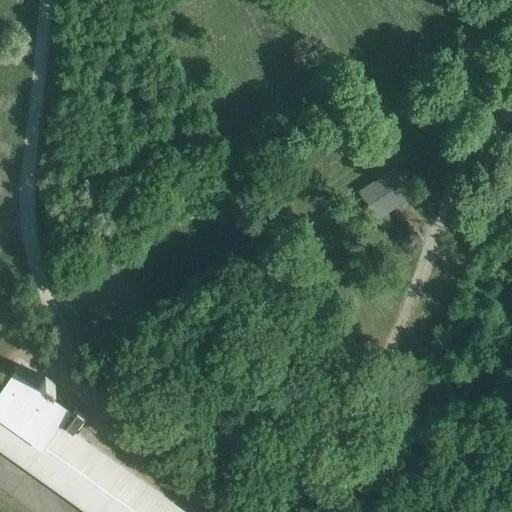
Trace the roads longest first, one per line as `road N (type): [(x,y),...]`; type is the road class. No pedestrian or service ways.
road 1 (track): [(278,511),(391,363),(425,277),(443,179),(397,95),(345,27),(337,0)]
road 2 (track): [(225,511),(82,393),(61,342),(31,207),(50,0)]
